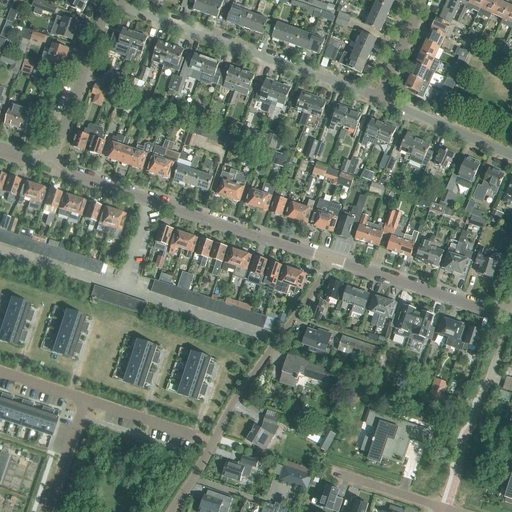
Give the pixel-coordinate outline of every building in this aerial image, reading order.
[(68,0),(66,5),(71,7),(78,11),(78,10),(83,13),(89,0),(68,0)] [(197,0),(194,11),(206,15),(211,0),(210,0),(197,0)] [(222,0),(221,4),(211,0),(206,15),(218,19),(221,10),(225,12),(229,0),(222,0)] [(377,0),(376,3),(391,10),(394,0),(377,0)] [(460,4),(458,0),(447,0),(439,20),(450,25),(452,21),(460,4)] [(479,13),(480,9),(484,0),(470,0),(469,4),(468,8),(467,10),(471,12),(472,10),(479,13)] [(483,17),(489,20),(498,1),(496,0),(484,0),(480,9),(481,9),(477,16),(482,19),(483,17)] [(12,9),(18,12),(22,4),(15,1),(12,9)] [(503,19),(509,6),(498,1),(489,20),(492,14),(503,19)] [(35,2),(33,8),(53,15),(55,8),(35,2)] [(376,3),(371,14),(386,21),(391,10),(376,3)] [(227,22),(239,27),(244,12),(246,8),(234,4),(233,8),(227,22)] [(501,24),(511,28),(511,7),(509,6),(501,24)] [(310,7),(308,12),(313,13),(312,16),(319,19),(319,18),(320,15),(322,11),(322,10),(310,7)] [(246,8),(239,27),(251,31),(257,16),(250,14),(251,10),(246,8)] [(320,15),(319,18),(326,20),(328,13),(324,12),(322,11),(320,15)] [(336,19),(348,23),(350,17),(338,13),(336,19)] [(386,21),(371,14),(366,26),(381,32),(386,21)] [(269,20),(257,16),(251,31),(263,35),(269,20)] [(58,37),(58,36),(72,41),(79,23),(65,18),(64,19),(57,17),(51,34),(58,37)] [(348,23),(336,19),(335,24),(346,28),(348,23)] [(445,37),(446,37),(450,39),(455,28),(456,28),(458,23),(457,23),(452,21),(450,25),(439,20),(437,19),(432,31),(445,37)] [(9,30),(12,23),(6,21),(4,28),(9,30)] [(272,39),(284,43),(290,28),(278,24),(272,39)] [(284,43),(296,47),(301,32),(290,28),(284,43)] [(30,42),(31,39),(43,43),(45,37),(23,29),(20,38),(30,42)] [(129,53),(131,49),(136,34),(124,29),(116,53),(120,54),(121,50),(129,53)] [(432,31),(427,40),(426,42),(440,48),(445,37),(432,31)] [(313,37),(301,32),(296,47),(308,51),(313,37)] [(363,33),(357,45),(372,52),(377,40),(363,33)] [(131,49),(129,53),(126,61),(131,62),(133,55),(135,56),(137,51),(143,53),(148,38),(136,34),(131,49)] [(325,41),(313,37),(308,51),(320,56),(325,41)] [(330,39),(328,46),(335,48),(334,49),(338,51),(339,51),(341,46),(333,43),(334,41),(330,39)] [(164,66),(171,46),(159,42),(153,58),(154,58),(152,62),(164,66)] [(355,50),(352,56),(367,63),(372,52),(357,45),(351,42),(349,47),(355,50)] [(426,42),(423,50),(421,53),(435,59),(440,48),(426,42)] [(47,62),(47,63),(61,69),(65,57),(66,58),(69,50),(54,44),(51,51),(46,49),(42,60),(47,62)] [(184,50),(171,46),(164,66),(163,69),(167,70),(171,68),(179,72),(183,60),(181,59),(184,50)] [(328,46),(324,57),(335,61),(338,51),(334,49),(335,48),(328,46)] [(347,68),(361,75),(367,63),(352,56),(352,57),(345,53),(339,65),(347,68)] [(429,71),(434,73),(435,73),(440,62),(435,59),(421,53),(419,58),(417,57),(415,63),(417,63),(416,65),(429,71)] [(20,65),(22,60),(2,54),(0,59),(0,61),(12,66),(13,63),(20,65)] [(180,78),(175,93),(181,95),(187,77),(191,78),(194,71),(202,73),(207,59),(195,55),(190,69),(186,67),(182,79),(180,78)] [(207,59),(202,73),(199,80),(209,84),(210,83),(217,85),(222,71),(218,70),(220,64),(207,59)] [(32,70),(34,64),(24,61),(22,66),(32,70)] [(37,65),(35,70),(44,74),(46,69),(37,65)] [(434,73),(416,65),(411,76),(424,82),(430,85),(434,73)] [(235,92),(243,71),(231,67),(225,82),(223,88),(233,91),(231,98),(235,99),(238,93),(235,92)] [(151,70),(144,68),(139,81),(144,83),(146,84),(151,70)] [(461,72),(453,68),(451,72),(459,76),(461,72)] [(255,76),(243,71),(235,92),(238,93),(247,96),(255,76)] [(175,93),(180,78),(173,76),(168,89),(174,92),(174,93),(175,93)] [(419,94),(423,84),(424,82),(411,76),(406,88),(419,94)] [(105,85),(116,89),(119,83),(107,79),(105,85)] [(128,91),(135,93),(137,86),(139,81),(132,79),(128,91)] [(268,114),(279,84),(278,84),(278,86),(274,85),(274,83),(274,81),(267,79),(267,80),(266,80),(264,85),(261,84),(255,100),(266,105),(264,112),(268,114)] [(283,86),(282,88),(278,86),(279,85),(279,84),(268,114),(272,115),(277,104),(285,106),(291,89),(290,89),(290,87),(284,85),(284,86),(283,86)] [(106,97),(108,90),(95,85),(92,94),(105,99),(106,97)] [(444,85),(442,91),(445,92),(450,94),(453,89),(444,85)] [(108,90),(106,97),(110,98),(114,96),(115,92),(108,90)] [(445,105),(450,94),(445,92),(440,103),(445,105)] [(304,126),(308,115),(314,99),(310,98),(310,96),(302,93),(296,110),(302,112),(298,124),(304,126)] [(326,103),(314,99),(308,115),(304,126),(304,127),(309,128),(310,126),(317,128),(320,119),(321,119),(326,103)] [(6,125),(16,128),(21,112),(22,109),(19,108),(20,106),(13,103),(6,125)] [(21,112),(16,128),(26,131),(31,113),(33,114),(36,106),(29,103),(27,109),(22,107),(22,109),(21,112)] [(111,122),(116,124),(119,114),(122,106),(119,105),(116,106),(111,122)] [(350,111),(350,110),(338,105),(329,130),(334,132),(336,124),(344,127),(350,111)] [(213,111),(208,110),(205,120),(209,121),(213,111)] [(362,116),(350,111),(344,127),(356,131),(362,116)] [(119,114),(116,124),(121,126),(124,116),(119,114)] [(231,120),(226,132),(239,137),(243,125),(231,120)] [(195,134),(199,123),(193,121),(189,131),(195,134)] [(378,140),(382,129),(384,126),(372,121),(363,140),(362,146),(366,148),(368,143),(375,146),(375,145),(378,140)] [(201,136),(205,125),(199,123),(195,134),(201,136)] [(244,123),(243,125),(239,137),(246,139),(251,125),(244,123)] [(80,150),(80,149),(85,151),(88,142),(90,143),(92,137),(96,126),(96,125),(91,124),(89,125),(88,128),(85,128),(83,134),(78,132),(73,147),(74,147),(74,148),(80,150)] [(211,127),(205,125),(201,136),(207,138),(211,127)] [(388,128),(384,126),(382,129),(378,140),(375,145),(379,147),(382,142),(390,145),(397,129),(388,125),(388,128)] [(96,156),(96,155),(101,156),(106,142),(105,141),(108,132),(103,131),(103,129),(96,126),(92,137),(94,138),(89,152),(91,153),(91,154),(96,156)] [(217,130),(211,127),(207,138),(213,140),(217,130)] [(217,130),(213,140),(219,142),(223,132),(217,130)] [(228,134),(223,132),(219,142),(224,144),(228,134)] [(269,133),(265,146),(275,149),(280,137),(269,133)] [(412,155),(419,140),(415,139),(415,137),(408,133),(401,150),(407,153),(404,160),(409,162),(412,155)] [(228,134),(224,144),(230,146),(234,136),(228,134)] [(115,162),(116,161),(118,162),(126,139),(117,136),(116,138),(113,137),(106,158),(111,160),(112,161),(115,162)] [(126,139),(118,162),(131,166),(136,151),(127,148),(130,139),(126,138),(126,139)] [(148,171),(159,175),(170,142),(170,141),(162,139),(157,153),(161,154),(159,159),(153,156),(148,171)] [(280,139),(276,150),(281,152),(285,141),(280,139)] [(431,145),(419,140),(412,155),(417,157),(416,158),(424,161),(422,165),(427,167),(434,153),(428,151),(431,145)] [(170,142),(159,175),(170,179),(172,172),(174,173),(180,154),(172,151),(175,143),(170,142)] [(324,144),(319,142),(313,156),(320,158),(324,144)] [(131,166),(132,167),(133,168),(136,169),(137,168),(142,170),(147,155),(150,156),(154,145),(149,144),(146,145),(145,148),(138,145),(136,151),(131,166)] [(312,159),(316,147),(310,145),(305,157),(312,159)] [(274,157),(276,151),(264,148),(262,153),(274,157)] [(435,164),(446,169),(449,164),(450,164),(455,154),(447,151),(446,152),(441,150),(435,164)] [(190,170),(192,164),(185,161),(187,155),(181,153),(177,166),(178,166),(174,180),(185,184),(190,170)] [(282,167),(285,156),(276,153),(272,164),(282,167)] [(380,167),(386,169),(391,159),(385,156),(380,167)] [(195,157),(192,164),(190,170),(185,184),(197,187),(201,173),(196,171),(200,159),(195,157)] [(352,158),(351,162),(347,173),(354,176),(359,160),(352,158)] [(397,161),(391,159),(386,169),(392,172),(397,161)] [(479,164),(479,163),(473,160),(472,162),(466,159),(455,184),(469,190),(474,178),(480,165),(479,164)] [(308,162),(302,160),(299,169),(305,171),(308,162)] [(341,171),(347,173),(351,162),(345,160),(341,171)] [(325,178),(326,173),(314,169),(312,177),(324,181),(325,178)] [(337,172),(328,169),(326,173),(325,178),(334,181),(337,172)] [(234,183),(238,172),(232,170),(230,175),(223,173),(220,180),(223,180),(218,194),(229,198),(234,183)] [(486,194),(490,185),(488,190),(494,193),(497,188),(499,188),(504,176),(490,170),(480,191),(486,194)] [(365,171),(362,178),(370,181),(373,174),(365,171)] [(245,187),(246,182),(241,180),(243,174),(238,172),(234,183),(229,198),(240,202),(245,187)] [(213,177),(201,173),(197,187),(208,191),(213,177)] [(350,189),(354,177),(341,173),(337,184),(350,189)] [(425,173),(415,196),(421,198),(430,176),(425,173)] [(10,177),(9,177),(3,192),(9,194),(7,201),(12,203),(15,196),(16,196),(20,181),(15,179),(15,178),(11,177),(10,177)] [(261,193),(262,192),(255,189),(258,180),(254,179),(251,188),(250,188),(245,204),(256,208),(261,193)] [(19,197),(20,197),(18,202),(22,204),(24,198),(30,200),(36,185),(30,183),(29,184),(24,182),(19,197)] [(265,183),(262,192),(261,193),(256,208),(268,212),(272,197),(276,187),(265,183)] [(372,183),(368,194),(380,198),(384,187),(372,183)] [(36,185),(30,200),(28,208),(39,212),(41,204),(46,189),(41,188),(41,187),(36,185)] [(50,190),(45,206),(42,212),(49,214),(46,225),(51,227),(57,210),(56,210),(61,194),(56,192),(56,191),(53,190),(52,191),(50,190)] [(446,191),(441,202),(447,205),(452,194),(446,191)] [(276,198),(274,197),(269,212),(282,216),(286,202),(280,200),(282,194),(278,192),(276,198)] [(415,205),(415,203),(417,198),(402,193),(399,200),(415,205)] [(69,197),(64,195),(59,209),(58,215),(68,219),(68,218),(75,198),(69,196),(69,197)] [(344,212),(336,235),(341,236),(340,238),(345,240),(347,239),(348,239),(353,222),(358,224),(357,225),(358,226),(367,198),(360,195),(356,207),(353,206),(351,214),(344,212)] [(296,221),(301,207),(294,205),(297,199),(293,197),(291,203),(290,203),(285,217),(296,221)] [(74,220),(78,222),(80,216),(85,202),(81,201),(81,200),(75,198),(70,213),(68,218),(74,220)] [(476,203),(470,200),(464,213),(475,217),(478,211),(473,209),(476,203)] [(307,209),(301,207),(296,221),(307,224),(315,203),(309,201),(307,209)] [(319,201),(311,225),(322,229),(330,204),(319,201)] [(91,221),(89,226),(93,227),(95,222),(96,222),(101,206),(96,205),(95,203),(93,202),(91,203),(89,202),(84,218),(91,221)] [(443,215),(446,207),(433,203),(430,211),(443,215)] [(330,204),(322,229),(333,233),(338,218),(340,219),(342,212),(340,212),(342,208),(330,204)] [(109,208),(109,209),(103,208),(98,224),(96,230),(107,234),(109,227),(115,211),(115,210),(109,208)] [(454,210),(446,208),(444,214),(452,217),(454,210)] [(115,210),(115,211),(109,227),(115,229),(112,239),(118,241),(122,231),(121,231),(126,215),(120,213),(120,212),(115,210)] [(379,226),(373,225),(367,243),(379,247),(383,235),(387,236),(392,221),(395,212),(390,210),(385,225),(380,223),(379,226)] [(494,210),(490,221),(495,223),(500,212),(494,210)] [(363,215),(360,225),(355,239),(367,243),(373,225),(366,222),(367,216),(363,215)] [(0,228),(6,231),(10,218),(3,216),(0,224),(0,228)] [(17,220),(10,218),(6,231),(13,233),(17,220)] [(387,250),(399,254),(404,240),(403,240),(405,235),(401,233),(398,229),(395,228),(397,223),(392,221),(387,236),(391,238),(387,250)] [(170,246),(168,246),(173,230),(162,226),(156,242),(154,249),(165,252),(163,258),(161,257),(160,259),(159,258),(158,259),(164,261),(165,261),(170,246)] [(32,239),(34,233),(35,231),(22,227),(19,235),(32,239)] [(443,268),(444,268),(445,271),(448,272),(450,270),(454,272),(467,232),(462,230),(458,246),(451,244),(450,249),(449,248),(443,268)] [(174,255),(176,248),(182,249),(187,235),(177,231),(172,246),(169,254),(174,255)] [(1,244),(7,246),(11,234),(5,232),(1,244)] [(404,240),(399,254),(411,257),(416,244),(419,233),(414,232),(412,237),(405,235),(404,240)] [(32,239),(32,240),(44,244),(46,237),(34,233),(32,239)] [(7,246),(13,248),(17,236),(11,234),(7,246)] [(191,258),(193,253),(198,239),(187,235),(182,249),(189,251),(187,257),(191,258)] [(13,248),(19,249),(23,238),(17,236),(13,248)] [(422,262),(423,261),(428,263),(431,253),(432,249),(433,246),(436,239),(432,237),(429,241),(423,239),(417,259),(418,260),(419,261),(422,262)] [(19,249),(25,251),(29,240),(23,238),(19,249)] [(204,268),(208,259),(213,243),(202,239),(197,255),(204,258),(200,267),(204,268)] [(505,239),(502,246),(508,248),(511,241),(505,239)] [(25,251),(31,253),(34,242),(29,240),(25,251)] [(48,245),(58,248),(59,243),(50,240),(48,245)] [(31,253),(37,255),(40,243),(34,242),(31,253)] [(37,255),(43,257),(46,245),(40,243),(37,255)] [(222,263),(227,248),(216,244),(211,259),(218,261),(213,276),(217,277),(222,263)] [(467,245),(463,244),(454,272),(457,273),(459,275),(462,276),(464,275),(465,275),(472,253),(465,251),(467,245)] [(49,259),(52,247),(46,245),(43,257),(49,259)] [(433,246),(432,249),(431,253),(428,263),(432,264),(433,266),(436,267),(437,266),(439,266),(444,252),(436,250),(437,248),(433,246)] [(55,261),(58,249),(52,247),(49,259),(55,261)] [(481,266),(478,274),(493,279),(496,272),(495,271),(495,270),(501,272),(506,257),(498,254),(490,258),(489,260),(485,258),(487,250),(481,248),(476,264),(481,266)] [(60,263),(64,251),(58,249),(55,261),(60,263)] [(228,269),(234,271),(241,252),(230,249),(225,263),(225,262),(222,270),(227,272),(228,269)] [(60,263),(66,265),(70,253),(64,251),(60,263)] [(234,271),(232,277),(243,280),(247,271),(252,256),(241,252),(234,271)] [(70,253),(66,265),(72,267),(76,255),(70,253)] [(72,267),(78,269),(82,257),(76,255),(72,267)] [(78,269),(85,271),(89,259),(82,257),(78,269)] [(262,277),(267,261),(256,257),(250,273),(247,283),(260,287),(263,277),(262,277)] [(85,271),(91,273),(95,261),(89,259),(85,271)] [(161,270),(164,261),(158,259),(155,268),(161,270)] [(91,273),(97,275),(101,263),(95,261),(91,273)] [(266,277),(272,279),(268,291),(274,293),(274,290),(276,286),(275,286),(277,281),(282,266),(271,262),(266,277)] [(274,290),(287,295),(290,285),(295,271),(285,267),(280,281),(278,280),(274,290)] [(295,271),(290,285),(296,287),(294,293),(297,294),(299,291),(300,288),(301,289),(305,275),(295,271)] [(177,287),(182,289),(188,274),(182,272),(177,287)] [(188,274),(182,289),(188,291),(193,276),(188,274)] [(151,292),(157,294),(161,282),(155,280),(151,292)] [(331,299),(337,301),(343,284),(331,280),(325,297),(324,296),(323,300),(329,302),(331,299)] [(162,296),(166,284),(161,282),(157,294),(162,296)] [(168,298),(172,286),(166,284),(162,296),(168,298)] [(91,298),(97,300),(101,288),(95,286),(91,298)] [(173,300),(177,287),(172,286),(168,298),(173,300)] [(179,301),(183,289),(177,287),(173,300),(179,301)] [(345,309),(347,305),(353,307),(358,291),(347,287),(342,303),(340,307),(345,309)] [(97,300),(103,302),(107,290),(101,288),(97,300)] [(185,303),(189,291),(183,289),(179,301),(185,303)] [(113,292),(107,290),(103,302),(109,303),(113,292)] [(190,305),(194,293),(189,291),(185,303),(190,305)] [(358,291),(353,307),(351,312),(362,316),(369,294),(358,291)] [(109,304),(114,306),(114,305),(118,294),(113,292),(109,303),(109,304)] [(196,307),(200,295),(194,293),(190,305),(196,307)] [(120,307),(124,295),(118,294),(114,305),(120,307)] [(120,307),(126,309),(130,297),(124,295),(120,307)] [(202,309),(205,297),(200,295),(196,307),(202,309)] [(380,316),(385,299),(373,296),(368,312),(374,314),(371,324),(376,326),(380,316)] [(126,309),(132,311),(136,299),(130,297),(126,309)] [(202,309),(207,311),(211,299),(205,297),(202,309)] [(6,306),(5,308),(32,317),(34,312),(29,310),(30,306),(33,306),(11,299),(8,307),(6,306)] [(132,311),(138,313),(142,301),(136,299),(132,311)] [(207,311),(213,313),(217,300),(211,299),(207,311)] [(381,328),(385,317),(391,319),(396,303),(385,299),(380,316),(376,326),(381,328)] [(213,313),(218,314),(222,302),(217,300),(213,313)] [(148,303),(142,301),(138,313),(144,315),(148,303)] [(218,314),(224,316),(228,304),(222,302),(218,314)] [(224,316),(229,318),(234,306),(228,304),(224,316)] [(409,338),(417,313),(414,312),(415,310),(413,309),(414,307),(406,305),(405,306),(403,306),(400,317),(394,315),(390,327),(396,329),(394,334),(405,338),(406,337),(409,338)] [(229,318),(235,320),(239,308),(234,306),(229,318)] [(308,319),(321,323),(322,321),(320,320),(323,310),(313,306),(308,319)] [(7,311),(4,319),(23,326),(25,321),(31,323),(32,317),(5,308),(4,310),(7,311)] [(235,320),(241,322),(245,310),(239,308),(235,320)] [(241,322),(246,324),(250,311),(245,310),(241,322)] [(60,318),(60,320),(87,330),(89,324),(83,322),(85,318),(88,319),(88,318),(66,311),(63,319),(60,318)] [(256,313),(251,312),(250,311),(246,324),(252,326),(256,313)] [(421,314),(417,313),(409,338),(412,339),(412,340),(423,344),(425,338),(431,340),(434,329),(429,327),(433,316),(431,315),(432,313),(424,311),(423,312),(421,312),(421,314)] [(252,326),(258,327),(262,315),(256,313),(252,326)] [(258,327),(263,329),(267,317),(262,315),(258,327)] [(0,327),(0,329),(26,338),(28,332),(22,330),(23,326),(4,319),(2,328),(0,327)] [(437,334),(449,338),(454,323),(442,319),(437,334)] [(62,324),(59,332),(78,338),(80,334),(85,335),(87,330),(60,320),(59,323),(62,324)] [(454,323),(449,338),(448,342),(446,346),(457,350),(465,327),(454,323)] [(463,343),(464,344),(461,351),(467,353),(469,345),(477,348),(480,336),(482,331),(469,327),(463,343)] [(0,332),(0,341),(19,348),(20,347),(17,346),(18,342),(24,344),(26,338),(0,329),(0,332)] [(310,352),(325,357),(332,334),(318,330),(317,332),(308,329),(303,344),(312,347),(310,352)] [(53,339),(53,341),(80,350),(82,344),(77,343),(78,338),(59,332),(56,340),(53,339)] [(338,351),(376,364),(381,349),(343,337),(338,351)] [(132,348),(132,350),(159,359),(161,354),(155,352),(157,347),(160,348),(138,340),(135,349),(132,348)] [(55,344),(52,353),(74,360),(74,359),(72,358),(73,354),(79,356),(80,350),(53,341),(52,343),(55,344)] [(134,353),(131,361),(150,368),(152,363),(157,365),(159,359),(132,350),(131,352),(134,353)] [(186,359),(186,362),(213,371),(215,365),(209,363),(211,359),(214,360),(214,359),(192,352),(189,360),(186,359)] [(280,383),(295,387),(299,373),(303,374),(302,377),(326,384),(330,371),(309,364),(310,362),(293,357),(291,363),(286,362),(282,373),(284,373),(280,383)] [(126,369),(125,371),(152,380),(154,374),(149,372),(150,368),(131,361),(128,370),(126,369)] [(188,365),(185,373),(204,379),(206,375),(211,377),(213,371),(186,362),(185,364),(188,365)] [(127,374),(124,382),(146,389),(143,388),(145,384),(151,385),(152,380),(125,371),(124,373),(127,374)] [(179,380),(179,382),(206,392),(208,386),(203,384),(204,379),(185,373),(182,381),(179,380)] [(511,391),(511,378),(507,377),(503,389),(511,391)] [(417,393),(425,396),(430,380),(422,378),(417,393)] [(414,384),(407,381),(404,389),(412,392),(414,384)] [(181,386),(178,394),(200,401),(198,400),(199,395),(205,397),(206,392),(179,382),(178,385),(181,386)] [(435,386),(431,398),(441,401),(445,390),(435,386)] [(499,390),(496,400),(508,404),(511,394),(499,390)] [(13,397),(8,395),(0,417),(0,422),(1,423),(2,420),(9,423),(16,404),(11,402),(13,397)] [(443,402),(454,406),(456,398),(445,395),(443,402)] [(20,406),(16,404),(9,423),(17,426),(17,428),(19,429),(28,402),(22,400),(20,406)] [(28,402),(19,429),(21,430),(22,427),(30,430),(36,411),(32,409),(34,404),(28,402)] [(297,406),(292,411),(302,420),(306,415),(297,406)] [(41,412),(36,411),(30,430),(38,432),(37,435),(39,436),(48,409),(43,407),(41,412)] [(255,425),(247,440),(259,448),(259,446),(261,447),(260,448),(266,451),(273,437),(268,434),(268,435),(267,434),(268,432),(267,432),(271,425),(276,427),(280,415),(260,408),(259,413),(266,415),(263,423),(264,423),(261,429),(255,425)] [(54,410),(48,409),(39,436),(42,437),(43,434),(51,437),(58,415),(57,415),(56,417),(52,416),(54,410)] [(380,463),(382,457),(392,460),(394,453),(400,436),(411,439),(426,444),(430,432),(371,412),(366,424),(378,428),(375,439),(373,439),(373,440),(366,438),(362,450),(370,453),(368,459),(380,463)] [(331,432),(327,439),(333,442),(337,435),(331,432)] [(226,461),(222,476),(239,481),(241,476),(249,476),(252,466),(256,468),(258,461),(242,456),(239,465),(226,461)] [(271,470),(273,463),(263,459),(261,466),(271,470)] [(307,491),(312,476),(283,466),(278,481),(307,491)] [(321,496),(318,506),(333,511),(335,511),(338,511),(343,499),(342,499),(337,498),(339,490),(338,492),(333,490),(333,488),(326,486),(323,497),(321,496)] [(227,511),(232,499),(208,491),(206,496),(205,498),(204,501),(202,500),(198,511),(227,511)] [(365,511),(367,505),(356,502),(352,511),(365,511)] [(286,511),(288,508),(276,503),(274,506),(266,503),(262,511),(286,511)]
